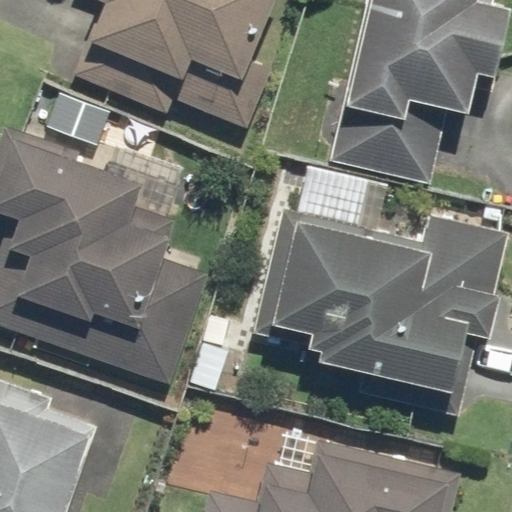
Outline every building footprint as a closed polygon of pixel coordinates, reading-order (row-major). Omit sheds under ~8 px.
[(103,0),(76,68),(169,104),(174,90),(255,122),(290,32),(267,23),(276,0),(103,0)] [(511,0),(367,0),(333,155),(432,177),(451,95),(478,101),(486,64),(502,68),(511,22),(511,0)] [(0,198),(16,204),(0,251),(0,315),(174,374),(210,268),(168,254),(182,213),(140,199),(150,172),(6,124),(0,142),(0,198)] [(425,235),(286,202),(257,328),(323,343),(321,351),(366,361),(359,394),(461,418),(482,329),(492,331),(511,247),(511,223),(432,204),(425,235)] [(0,372),(0,511),(64,511),(95,417),(50,402),(54,389),(0,372)] [(212,483),(205,511),(452,511),(464,466),(321,433),(314,465),(270,455),(261,494),(212,483)]
